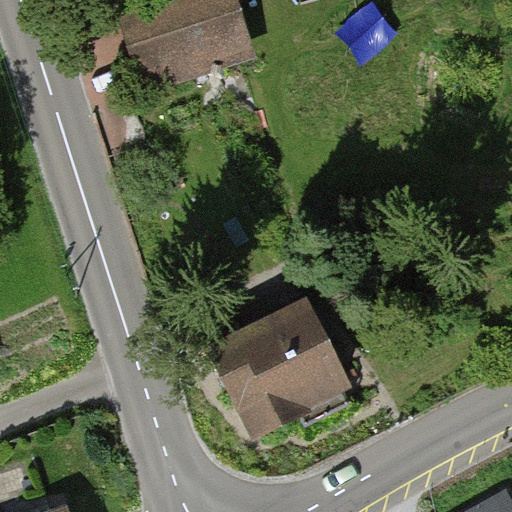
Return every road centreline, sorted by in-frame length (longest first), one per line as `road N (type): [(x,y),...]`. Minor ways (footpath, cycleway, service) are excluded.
road 1 (tertiary): [(189,511),(26,0)]
road 2 (tertiary): [(511,406),(309,511)]
